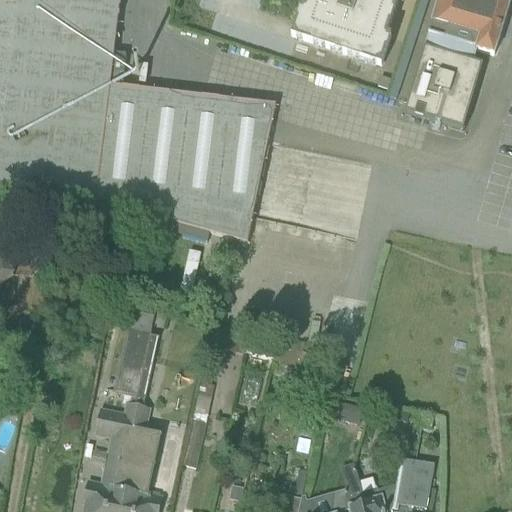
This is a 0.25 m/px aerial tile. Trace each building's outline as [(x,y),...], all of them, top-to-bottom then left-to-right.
[(0,0),(0,192),(95,204),(130,215),(127,224),(132,226),(131,229),(145,233),(149,220),(246,246),(275,108),(121,90),(125,58),(114,57),(120,0),(0,0)] [(309,0),(307,9),(301,7),(290,41),(380,71),(390,41),(386,40),(398,4),(402,5),(403,0),(309,0)] [(432,25),(423,52),(404,116),(461,133),(481,69),(435,55),(439,42),(493,59),(509,4),(495,0),(444,0),(442,8),(437,6),(431,25),(432,25)] [(380,79),(377,89),(386,92),(390,82),(380,79)] [(0,289),(12,278),(0,265),(0,289)] [(103,490),(87,486),(82,507),(86,508),(84,511),(159,511),(161,503),(148,500),(161,440),(144,436),(148,414),(142,413),(157,342),(148,340),(152,319),(130,314),(112,398),(136,403),(134,411),(128,410),(126,422),(100,416),(95,439),(113,443),(103,490)] [(243,357),(247,339),(213,331),(209,349),(243,357)] [(276,346),(247,339),(243,357),(272,363),(276,346)] [(276,346),(272,363),(271,368),(297,374),(303,349),(276,343),(276,346)] [(200,387),(182,469),(195,472),(213,390),(210,389),(200,387)] [(334,407),(330,423),(358,431),(363,415),(334,407)] [(425,511),(433,468),(399,462),(394,488),(377,493),(373,480),(357,485),(352,469),(340,472),(345,488),(345,494),(343,511),(348,511),(349,511),(396,511),(397,509),(416,511),(425,511)] [(343,511),(345,494),(334,497),(332,511),(343,511)] [(298,511),(300,502),(287,499),(284,511),(298,511)] [(305,501),(300,502),(298,511),(314,511),(312,504),(307,506),(305,501)]
